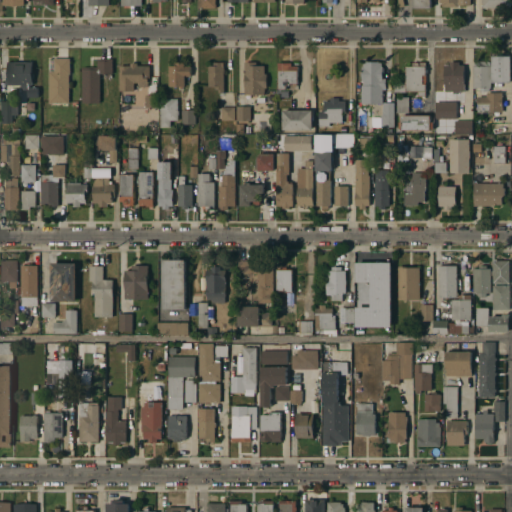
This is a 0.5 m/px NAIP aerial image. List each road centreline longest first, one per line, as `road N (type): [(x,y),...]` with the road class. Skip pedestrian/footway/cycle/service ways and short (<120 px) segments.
road 1 (residential): [(511,475),(0,475)]
road 2 (residential): [(511,235),(0,235)]
road 3 (residential): [(511,34),(0,34)]
